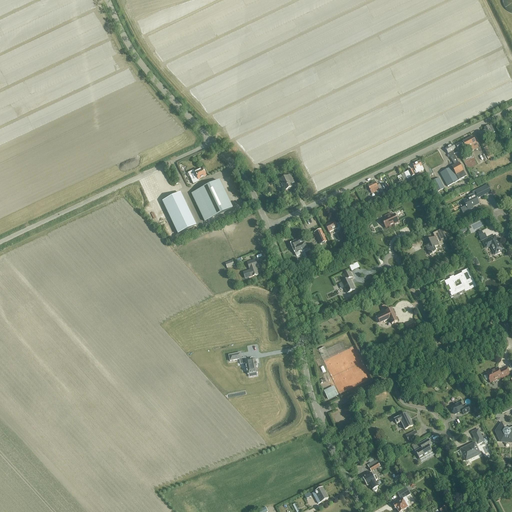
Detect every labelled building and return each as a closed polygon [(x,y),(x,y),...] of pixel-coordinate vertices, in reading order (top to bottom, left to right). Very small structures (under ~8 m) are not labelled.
[(511,13),(511,0),(503,0),(503,3),(505,8),(508,12),(511,13)] [(480,139),(494,133),(490,125),(487,127),(483,129),(484,130),(478,133),(480,139)] [(471,152),(478,149),(472,137),(456,146),(460,154),(464,153),(462,149),(465,147),(466,149),(469,147),(471,152)] [(459,163),(458,163),(454,154),(457,153),(453,145),(445,149),(454,166),(440,174),(448,187),(466,176),(459,163)] [(492,154),(491,154),(487,147),(484,149),(487,156),(486,157),(488,160),(494,157),(492,154)] [(473,156),(472,157),(472,155),(463,160),(471,175),(481,170),(473,156)] [(422,167),(419,162),(413,165),(416,171),(414,172),(412,169),(397,177),(398,179),(402,177),(403,181),(415,175),(415,174),(423,170),(422,167)] [(198,181),(205,177),(202,169),(194,173),(193,171),(188,174),(189,178),(192,177),(194,180),(191,181),(193,185),(198,182),(198,181)] [(281,180),(285,190),(292,187),(291,184),(294,183),(290,175),(281,180)] [(431,182),(436,192),(444,188),(439,178),(431,182)] [(218,181),(191,194),(204,222),(232,208),(218,181)] [(379,184),(377,185),(375,182),(368,186),(371,193),(379,190),(380,193),(383,192),(379,184)] [(466,207),(461,209),(463,214),(469,211),(473,209),(472,207),(479,204),(476,199),(483,196),(480,189),(473,193),(474,194),(469,196),(470,199),(464,201),(466,207)] [(162,202),(177,234),(195,225),(180,194),(162,202)] [(395,215),(392,216),(392,214),(388,215),(389,217),(382,220),(382,221),(381,222),(380,223),(381,225),(383,225),(384,224),(386,230),(391,227),(390,227),(399,223),(395,215)] [(334,221),(325,226),(329,232),(336,229),(337,231),(342,228),(339,223),(336,225),(334,221)] [(430,244),(426,247),(430,255),(436,252),(434,248),(439,246),(439,247),(444,245),(442,242),(447,240),(442,229),(433,234),(435,237),(428,240),(430,244)] [(321,230),(314,233),(320,245),(327,242),(321,230)] [(481,231),(478,233),(479,236),(482,241),(487,239),(485,234),(483,234),(481,231)] [(500,245),(499,245),(495,236),(487,240),(488,241),(483,243),(486,248),(490,246),(495,255),(502,252),(502,251),(503,250),(500,245)] [(303,241),(302,242),(300,239),(290,244),(295,255),(295,254),(296,256),(300,254),(299,252),(307,249),(304,243),(303,243),(303,241)] [(243,273),(245,279),(258,275),(255,267),(264,265),(262,259),(247,263),(249,270),(243,273)] [(349,267),(352,272),(360,268),(358,263),(349,267)] [(462,274),(454,277),(454,276),(449,278),(450,280),(445,282),(447,286),(448,285),(451,290),(449,291),(452,296),(464,290),(469,288),(475,285),(468,270),(461,273),(462,274)] [(342,283),(347,294),(355,290),(350,279),(352,278),(350,272),(343,275),(346,281),(342,283)] [(392,325),(398,322),(391,309),(386,312),(387,314),(381,317),(379,318),(378,320),(380,322),(381,323),(383,322),(384,322),(389,320),(392,325)] [(408,324),(411,330),(417,327),(414,322),(408,324)] [(241,354),(229,356),(230,362),(240,360),(241,365),(246,364),(248,375),(258,373),(257,368),(256,364),(255,359),(246,361),(246,358),(242,359),(241,354)] [(502,378),(509,375),(506,368),(499,372),(498,369),(492,372),(492,371),(486,374),(487,375),(484,376),(484,377),(485,380),(486,381),(489,380),(490,383),(501,378),(502,378)] [(324,391),(328,399),(337,395),(333,387),(324,391)] [(468,406),(463,408),(460,403),(451,407),(453,411),(452,412),(453,413),(454,414),(455,415),(462,411),(463,414),(470,411),(468,406)] [(405,430),(413,426),(407,414),(395,420),(397,424),(401,422),(405,430)] [(511,428),(509,430),(510,433),(508,436),(505,436),(503,433),(505,430),(502,423),(496,432),(500,442),(511,443),(511,442),(511,428)] [(460,451),(460,452),(461,454),(462,454),(463,454),(462,456),(463,457),(464,457),(466,461),(471,459),(472,459),(474,458),(475,457),(480,454),(475,445),(477,444),(478,445),(483,442),(484,443),(486,444),(487,443),(488,442),(485,435),(481,437),(478,430),(472,433),(477,443),(475,444),(475,443),(461,450),(460,451)] [(406,436),(409,442),(418,437),(415,432),(406,436)] [(415,452),(420,460),(432,452),(428,445),(430,443),(428,439),(419,444),(421,448),(415,452)] [(375,471),(383,466),(381,461),(378,463),(369,468),(371,472),(374,470),(375,471)] [(376,476),(373,477),(371,474),(363,479),(362,481),(363,483),(365,482),(367,486),(369,485),(372,491),(373,490),(375,492),(377,491),(376,489),(379,487),(376,481),(378,479),(376,476)] [(321,503),(328,499),(323,488),(315,492),(313,494),(315,498),(318,497),(321,503)] [(397,509),(398,511),(400,511),(407,508),(404,503),(408,501),(406,497),(411,495),(407,488),(397,494),(400,499),(397,501),(398,503),(393,506),(395,510),(397,509)]
